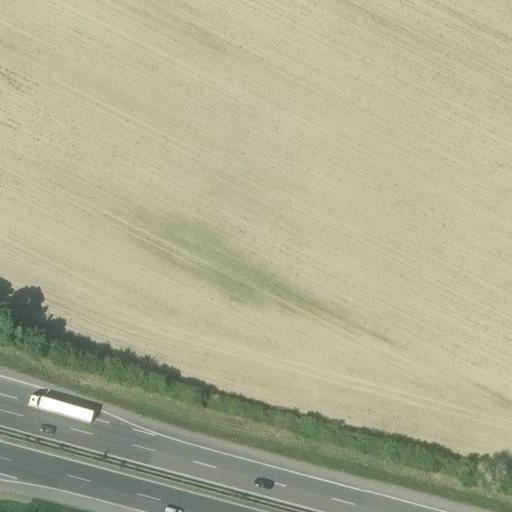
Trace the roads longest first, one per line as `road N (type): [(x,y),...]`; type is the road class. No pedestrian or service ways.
road 1 (motorway): [(382,511),(0,410)]
road 2 (motorway): [(0,458),(203,511)]
